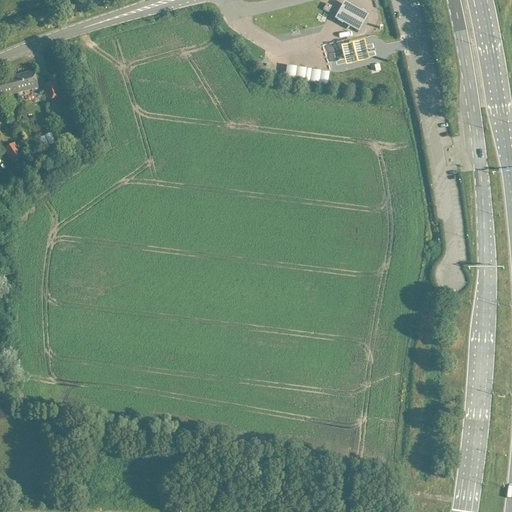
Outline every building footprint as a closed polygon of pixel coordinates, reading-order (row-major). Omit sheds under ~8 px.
[(326,4),(323,10),(328,13),(331,7),(326,4)] [(349,7),(344,4),(334,22),(339,25),(351,31),(358,36),(368,18),(360,14),(349,7)] [(368,43),(344,49),(345,53),(348,64),(350,69),(373,63),(372,58),(369,47),(368,43)] [(304,82),(306,70),(289,66),(286,79),(304,82)] [(332,74),(311,70),(309,83),(330,86),(332,74)] [(11,77),(11,78),(0,81),(0,96),(8,95),(9,96),(38,88),(34,71),(11,77)] [(43,85),(48,101),(60,98),(55,82),(43,85)] [(4,151),(13,164),(23,157),(13,143),(4,151)]
